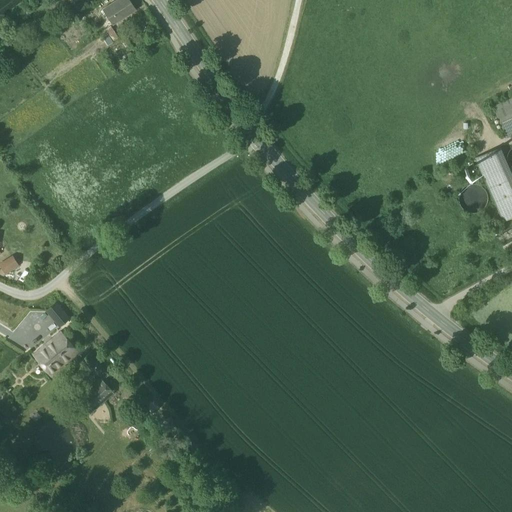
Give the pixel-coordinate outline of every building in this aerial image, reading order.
[(129,0),(116,0),(102,9),(112,25),(136,10),(129,0)] [(118,38),(111,26),(106,29),(113,41),(118,38)] [(511,97),(493,106),(507,137),(511,135),(511,97)] [(500,147),(475,158),(483,176),(508,165),(500,147)] [(511,174),(508,165),(483,176),(503,222),(511,217),(511,174)] [(487,204),(488,198),(486,193),(483,188),(479,185),(473,184),(467,185),(463,188),(460,193),(459,199),(460,204),(463,209),(468,212),(473,213),(479,212),(483,209),(487,204)] [(0,264),(5,273),(20,265),(14,254),(0,261),(0,264)] [(70,318),(56,302),(46,311),(59,327),(70,318)] [(60,333),(34,354),(51,375),(77,353),(60,333)] [(90,352),(81,360),(92,374),(101,366),(90,352)] [(102,379),(78,400),(90,413),(114,393),(102,379)]
